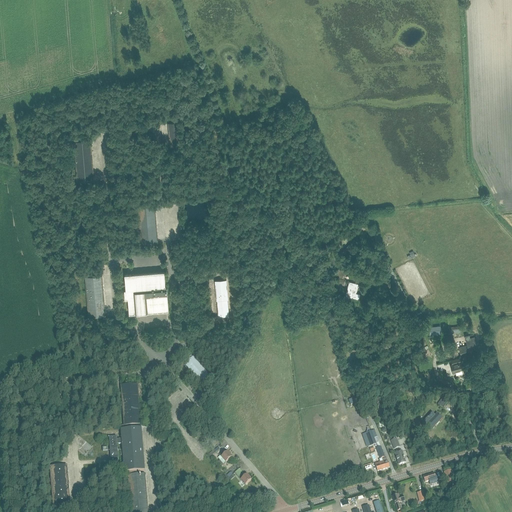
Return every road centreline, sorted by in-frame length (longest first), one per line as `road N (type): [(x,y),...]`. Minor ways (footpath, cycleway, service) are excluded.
road 1 (track): [(173,0),(225,193),(236,209),(279,217),(321,280),(347,368),(397,477)]
road 2 (secondary): [(288,510),(511,448)]
road 3 (unclassified): [(0,384),(13,380),(17,387),(20,511)]
road 4 (residential): [(288,510),(204,408)]
